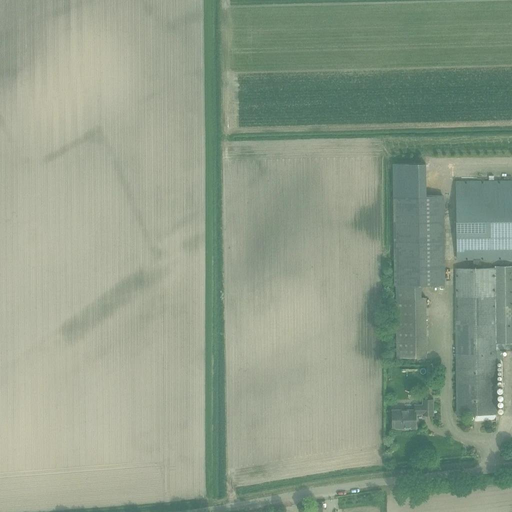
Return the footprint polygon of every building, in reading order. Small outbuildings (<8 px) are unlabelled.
[(511,259),(511,180),(459,181),(459,260),(511,259)] [(444,286),(443,196),(395,197),(396,287),(444,286)] [(511,267),(456,268),(457,412),(456,412),(456,415),(497,415),(496,351),(511,351),(511,267)] [(427,358),(425,298),(396,298),(397,358),(427,358)] [(416,428),(416,416),(416,414),(423,414),(423,416),(433,415),(433,400),(423,400),(423,405),(415,406),(415,410),(393,410),(393,429),(405,429),(405,427),(409,427),(409,428),(416,428)]
